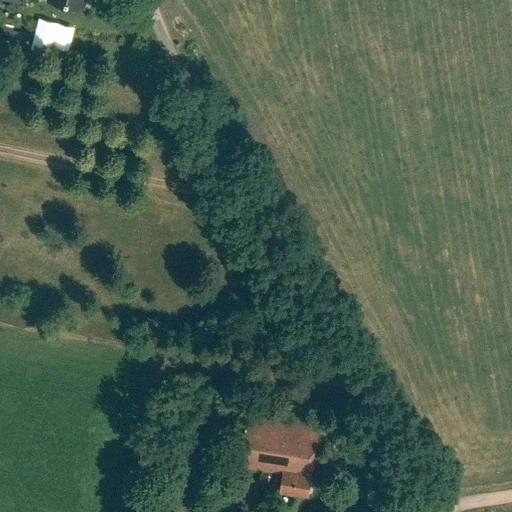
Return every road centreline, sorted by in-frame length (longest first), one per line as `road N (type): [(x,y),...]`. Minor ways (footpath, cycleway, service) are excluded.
road 1 (unclassified): [(430,511),(156,23)]
road 2 (unknown): [(0,156),(246,195)]
